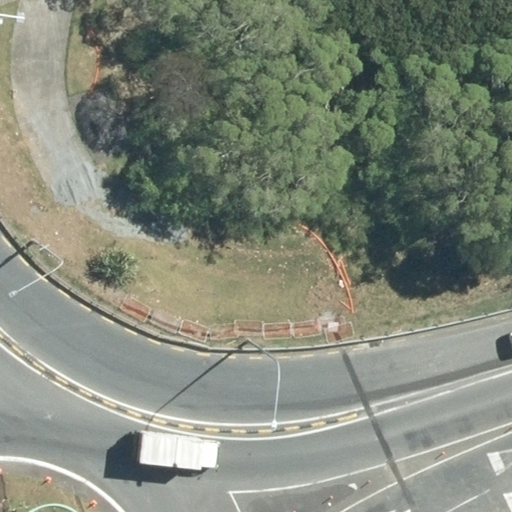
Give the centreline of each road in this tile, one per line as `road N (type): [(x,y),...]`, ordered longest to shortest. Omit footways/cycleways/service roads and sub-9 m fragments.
road 1 (primary): [(0,285),(19,312),(120,363),(183,383),(245,385),(420,354),(511,328)]
road 2 (primary): [(134,511),(511,394)]
road 3 (track): [(75,175),(59,132),(51,66),(67,0)]
